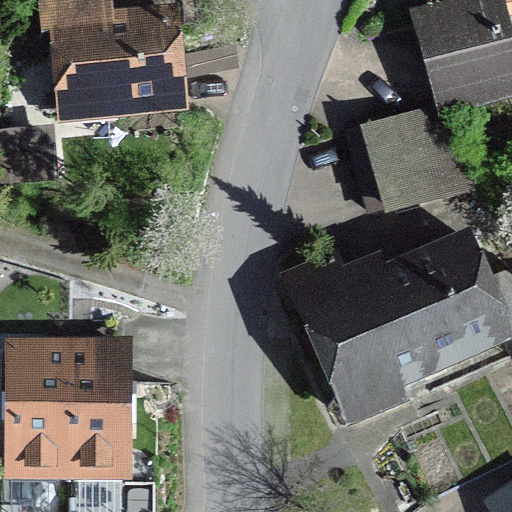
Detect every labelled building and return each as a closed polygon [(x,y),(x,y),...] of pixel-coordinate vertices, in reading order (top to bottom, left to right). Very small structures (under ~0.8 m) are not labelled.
[(511,85),(491,3),(418,24),(442,110),(511,90),(511,85)] [(67,116),(174,106),(166,22),(59,31),(67,116)] [(382,211),(465,188),(442,110),(359,134),(382,211)] [(51,137),(0,138),(0,183),(52,182),(51,137)] [(279,282),(335,409),(511,332),(511,275),(486,287),(469,248),(348,301),(331,260),(279,282)] [(131,401),(121,401),(121,353),(82,353),(50,353),(9,352),(9,400),(0,400),(0,427),(8,428),(8,476),(65,486),(121,476),(121,428),(131,428),(131,401)]
